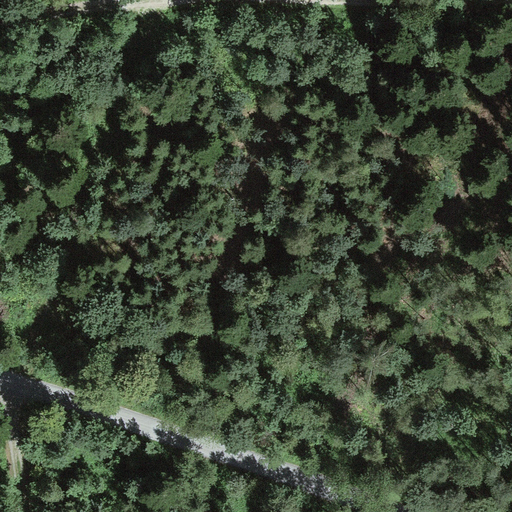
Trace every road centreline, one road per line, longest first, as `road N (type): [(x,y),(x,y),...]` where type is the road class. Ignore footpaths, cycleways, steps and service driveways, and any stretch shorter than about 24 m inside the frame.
road 1 (unclassified): [(0,370),(409,511)]
road 2 (track): [(334,0),(511,5)]
road 3 (track): [(10,374),(27,511)]
road 4 (track): [(0,19),(128,0)]
